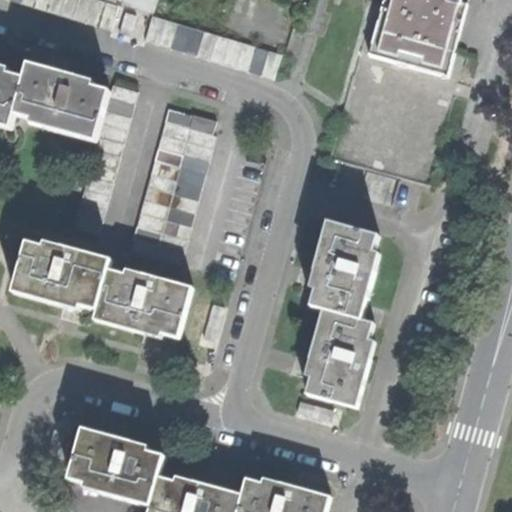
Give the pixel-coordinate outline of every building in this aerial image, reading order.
[(6,0),(112,32),(119,6),(97,0),(6,0)] [(114,0),(158,13),(161,0),(114,0)] [(464,0),(385,0),(377,33),(371,56),(449,77),(455,54),(468,4),(464,3),(464,0)] [(152,16),(145,42),(274,81),(281,56),(152,16)] [(455,54),(449,77),(371,56),(377,33),(367,30),(331,160),(429,187),(465,56),(455,54)] [(98,144),(112,93),(96,89),(79,84),(80,80),(30,66),(27,80),(16,117),(32,121),(50,126),(48,131),(98,144)] [(0,72),(11,76),(12,71),(3,68),(0,67),(0,72)] [(0,127),(12,131),(16,117),(27,80),(11,76),(0,72),(0,127)] [(79,84),(96,89),(97,84),(89,82),(80,80),(79,84)] [(74,230),(100,237),(140,93),(114,86),(112,93),(98,144),(74,230)] [(190,130),(193,117),(169,110),(130,254),(155,261),(190,130)] [(190,130),(213,137),(217,123),(193,117),(190,130)] [(30,126),(48,131),(50,126),(32,121),(30,126)] [(213,137),(190,130),(155,261),(181,268),(217,138),(213,137)] [(325,312),(363,322),(376,273),(370,272),(380,238),(329,224),(321,253),(316,273),(322,274),(312,309),(325,312)] [(82,308),(99,313),(110,272),(113,262),(64,249),(63,254),(46,249),(29,244),(15,294),(64,308),(66,303),(82,308)] [(47,244),(46,249),(63,254),(64,249),(47,244)] [(144,282),(146,276),(128,271),(127,277),(144,282)] [(99,313),(96,322),(145,336),(147,331),(164,336),(180,341),(195,290),(146,276),(144,282),(127,277),(110,272),(99,313)] [(66,303),(64,308),(71,310),(81,313),(82,308),(66,303)] [(317,362),(308,396),(358,410),(372,361),(366,359),(375,326),(363,322),(325,312),(318,340),(312,360),(317,362)] [(162,341),(164,336),(147,331),(145,336),(154,339),(162,341)] [(101,496),(150,509),(158,480),(164,459),(131,450),(132,445),(105,437),(83,431),(69,481),(103,490),(101,496)] [(238,511),(243,497),(211,488),(194,484),(192,489),(158,480),(150,509),(149,511),(238,511)] [(247,482),(243,497),(238,511),(327,511),(331,500),(301,491),(282,486),(281,491),(247,482)]
